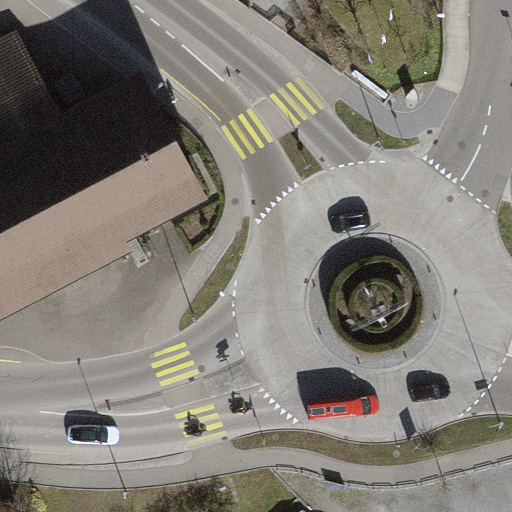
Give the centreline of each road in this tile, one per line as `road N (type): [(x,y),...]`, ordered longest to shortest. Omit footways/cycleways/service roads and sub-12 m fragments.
road 1 (secondary): [(4,407),(98,435),(151,434),(318,393)]
road 2 (secondary): [(326,210),(252,94),(129,0)]
road 3 (secondary): [(272,326),(176,368),(4,407)]
road 4 (residential): [(437,218),(486,137),(502,0)]
road 5 (secondary): [(318,393),(351,407),(387,409),(451,378),(471,349)]
road 6 (secondary): [(471,349),(481,314),(478,277),(463,244),(437,218)]
road 7 (secondary): [(326,210),(279,259),(272,326)]
